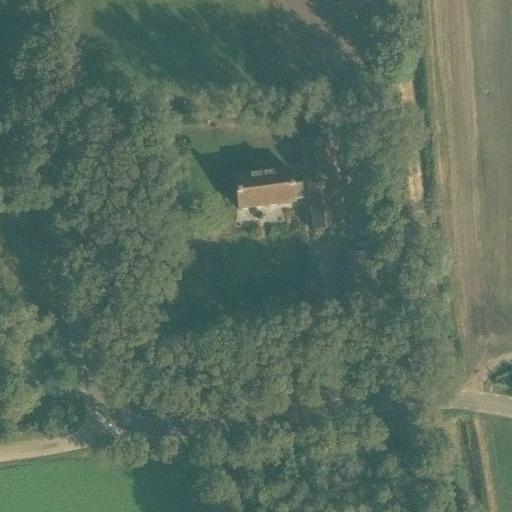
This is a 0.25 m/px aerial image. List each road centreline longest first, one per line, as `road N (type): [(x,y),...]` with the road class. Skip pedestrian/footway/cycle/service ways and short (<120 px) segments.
road 1 (tertiary): [(511,407),(433,398),(161,431),(102,408),(79,358),(24,0)]
road 2 (track): [(0,456),(66,445),(121,421)]
